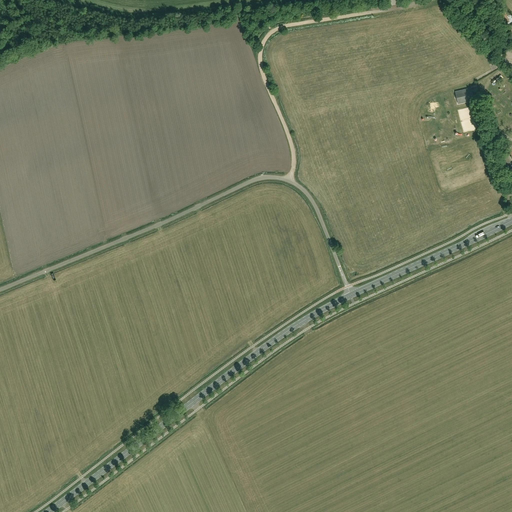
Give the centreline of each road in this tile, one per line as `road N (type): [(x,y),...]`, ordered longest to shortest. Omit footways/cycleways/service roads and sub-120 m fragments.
road 1 (unclassified): [(0,290),(265,177),(289,180),(308,197),(350,295)]
road 2 (primary): [(48,511),(256,353),(350,295)]
road 3 (track): [(289,180),(291,144),(259,61),(264,39),(293,24),(425,0)]
road 4 (primary): [(350,295),(511,221)]
